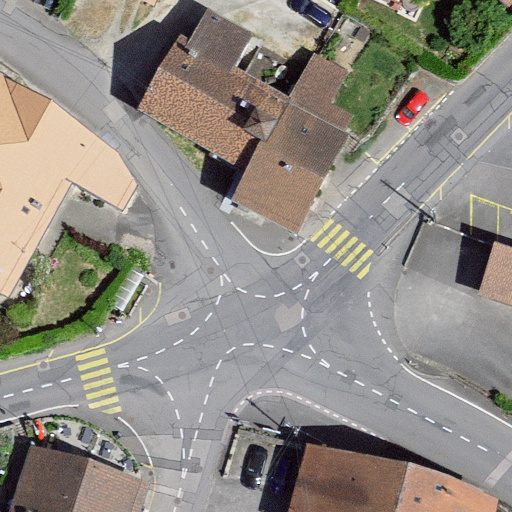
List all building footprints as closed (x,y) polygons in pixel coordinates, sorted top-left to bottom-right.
[(204,8),(145,115),(254,175),(294,102),(239,72),(258,38),(204,8)] [(346,74),(318,59),(294,102),(254,175),(241,198),(292,226),(350,120),(328,108),(346,74)] [(0,78),(0,287),(7,291),(70,181),(122,210),(135,186),(115,155),(50,105),(0,78)] [(511,250),(495,245),(480,293),(511,302),(511,250)] [(133,511),(139,489),(34,454),(22,511),(133,511)] [(315,460),(301,511),(487,511),(490,502),(315,460)]
